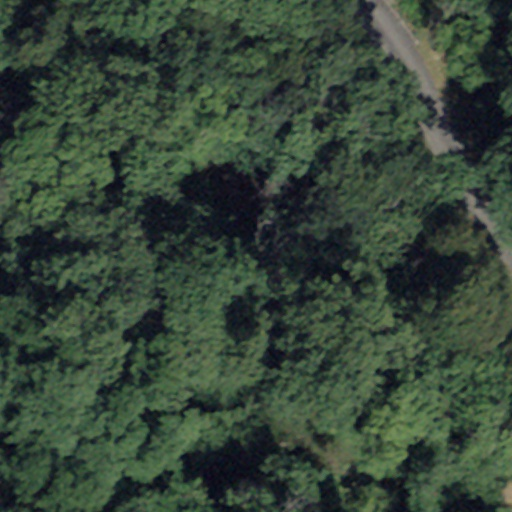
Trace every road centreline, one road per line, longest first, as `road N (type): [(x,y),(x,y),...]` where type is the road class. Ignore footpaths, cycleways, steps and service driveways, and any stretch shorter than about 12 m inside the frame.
road 1 (track): [(13,0),(98,54),(227,226),(335,340),(461,436),(511,500)]
road 2 (unclassified): [(511,260),(358,0)]
